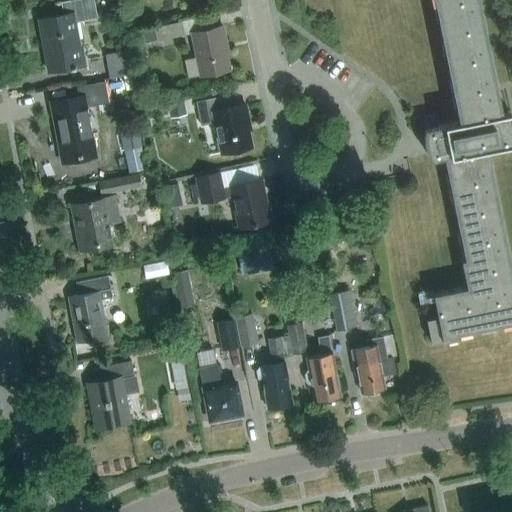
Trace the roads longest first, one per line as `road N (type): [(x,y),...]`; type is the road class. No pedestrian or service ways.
road 1 (residential): [(139,511),(238,476),(511,427)]
road 2 (residential): [(273,73),(289,159),(319,178),(352,163),(356,125),(291,73)]
road 3 (tertiary): [(53,511),(0,338)]
